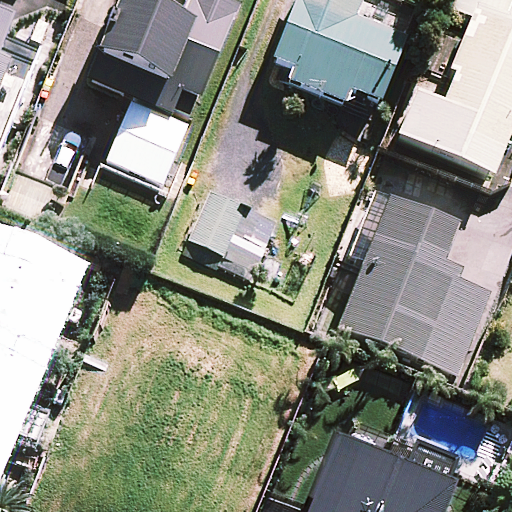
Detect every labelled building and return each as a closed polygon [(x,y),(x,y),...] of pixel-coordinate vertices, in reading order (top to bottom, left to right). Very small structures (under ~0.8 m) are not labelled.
[(123,0),(98,63),(141,81),(108,167),(166,190),(199,104),(236,13),(203,0),(123,0)] [(290,73),(284,86),(345,112),(350,98),(377,109),(418,10),(393,0),(299,0),(273,66),(290,73)] [(511,0),(457,0),(452,12),(473,20),(438,108),(414,99),(397,144),(492,181),(511,130),(511,0)] [(0,151),(38,56),(15,46),(21,31),(0,22),(0,151)] [(275,222),(208,197),(186,256),(252,282),(275,222)] [(345,266),(361,272),(337,334),(456,381),(488,300),(458,288),(444,266),(457,233),(403,212),(371,199),(345,266)] [(17,408),(21,398),(31,402),(48,361),(38,356),(60,300),(0,275),(0,415),(5,403),(17,408)] [(441,511),(448,494),(329,451),(307,511),(441,511)]
